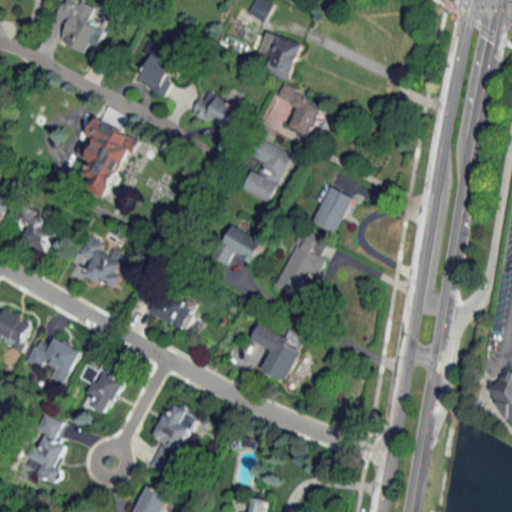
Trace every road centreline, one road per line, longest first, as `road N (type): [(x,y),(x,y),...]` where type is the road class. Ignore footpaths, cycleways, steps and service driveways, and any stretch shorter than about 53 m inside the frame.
road 1 (residential): [(385,452),(278,418),(0,267)]
road 2 (secondary): [(465,0),(414,298)]
road 3 (secondary): [(414,298),(379,511)]
road 4 (secondary): [(409,511),(444,305)]
road 5 (residential): [(174,135),(0,44)]
road 6 (secondary): [(444,305),(474,140)]
road 7 (secondary): [(474,140),(497,11)]
